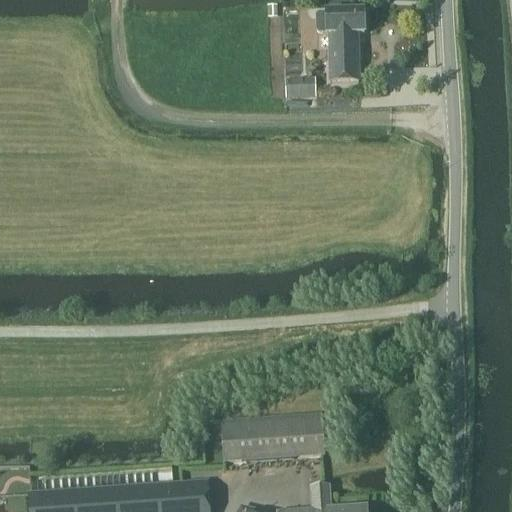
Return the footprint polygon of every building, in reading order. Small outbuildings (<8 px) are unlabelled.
[(357,37),(364,37),(364,15),(325,16),(325,17),(318,17),(315,20),(315,34),(318,37),(326,37),(326,38),(328,38),(329,86),(358,86),(357,37)] [(314,99),(313,82),(285,83),(286,101),(314,99)] [(323,459),(320,418),(221,425),(223,465),(323,459)] [(30,511),(206,511),(205,488),(30,500),(30,511)] [(314,511),(366,511),(344,511),(330,511),(330,499),(330,490),(324,491),(313,491),(314,511)]
